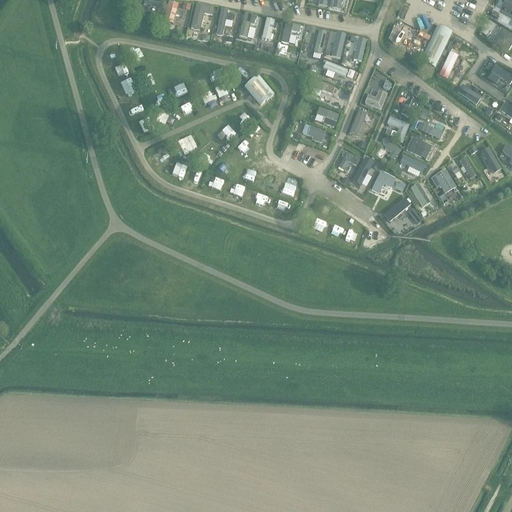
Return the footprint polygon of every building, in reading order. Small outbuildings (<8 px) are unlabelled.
[(174,23),(179,3),(169,1),(164,21),(174,23)] [(197,2),(191,29),(201,31),(205,14),(213,16),(215,6),(197,2)] [(511,10),(511,3),(505,2),(503,8),(511,10)] [(232,23),(234,15),(229,13),(230,10),(222,8),(216,35),(223,37),(227,22),(232,23)] [(248,39),(255,16),(246,14),(239,36),(248,39)] [(267,18),(262,39),(271,41),(276,20),(267,18)] [(292,23),(291,26),(286,25),(281,42),(296,46),(302,26),(292,23)] [(511,33),(502,28),(495,42),(510,51),(511,48),(511,33)] [(314,53),(323,55),(328,31),(319,30),(314,53)] [(434,31),(420,61),(433,67),(447,38),(434,31)] [(358,38),(355,61),(364,62),(367,39),(358,38)] [(448,80),(459,56),(450,52),(440,76),(448,80)] [(327,70),(326,77),(334,78),(334,74),(347,76),(348,67),(325,63),(324,70),(327,70)] [(488,79),(498,84),(500,79),(511,84),(511,73),(495,66),(488,79)] [(259,76),(244,88),(260,107),(274,95),(259,76)] [(318,81),(315,89),(333,95),(336,87),(318,81)] [(385,81),(382,88),(389,91),(391,85),(385,81)] [(461,86),(457,95),(479,104),(482,96),(461,86)] [(379,91),(376,98),(369,95),(365,104),(382,111),(388,94),(379,91)] [(412,118),(419,101),(408,96),(400,113),(412,118)] [(177,106),(181,120),(194,116),(189,102),(177,106)] [(315,121),(336,128),(340,115),(319,108),(315,121)] [(359,110),(349,134),(358,138),(368,113),(359,110)] [(402,142),(410,125),(391,116),(387,125),(394,129),(390,137),(402,142)] [(421,122),(417,130),(441,140),(444,132),(421,122)] [(323,142),(326,131),(306,125),(302,135),(323,142)] [(182,150),(197,145),(193,135),(178,140),(182,150)] [(422,158),(428,144),(412,137),(407,151),(422,158)] [(395,159),(402,150),(387,139),(380,148),(395,159)] [(241,156),(248,151),(243,144),(236,149),(241,156)] [(452,151),(456,154),(461,148),(457,145),(452,151)] [(494,175),(503,169),(489,148),(481,153),(494,175)] [(164,150),(156,154),(162,163),(169,158),(164,150)] [(201,161),(210,167),(216,156),(206,151),(201,161)] [(351,174),(359,158),(347,152),(339,168),(351,174)] [(404,156),(402,162),(423,172),(426,166),(404,156)] [(365,157),(353,182),(362,186),(374,162),(365,157)] [(471,180),(478,176),(467,157),(460,161),(471,180)] [(409,168),(407,173),(417,178),(419,174),(409,168)] [(432,177),(436,188),(442,186),(445,194),(456,189),(448,170),(432,177)] [(195,181),(197,175),(190,172),(188,178),(195,181)] [(372,191),(380,195),(385,185),(392,189),(397,179),(381,172),(372,191)] [(213,187),(221,190),(224,181),(216,179),(213,187)] [(284,183),(280,191),(288,195),(292,187),(284,183)] [(419,184),(411,189),(423,208),(431,203),(419,184)] [(399,185),(396,190),(402,193),(404,187),(399,185)] [(406,197),(392,209),(398,216),(412,203),(406,197)] [(270,207),(281,211),(285,202),(274,198),(270,207)] [(412,210),(407,214),(417,225),(421,221),(412,210)] [(360,233),(356,242),(365,246),(369,237),(360,233)]
